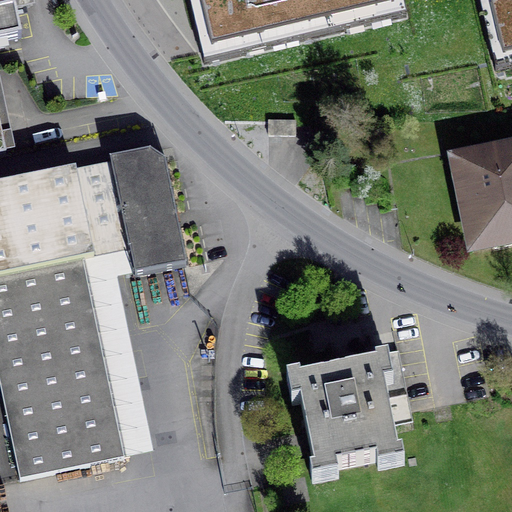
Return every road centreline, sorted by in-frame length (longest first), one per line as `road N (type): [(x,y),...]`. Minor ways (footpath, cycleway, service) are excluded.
road 1 (tertiary): [(95,0),(176,110),(286,213)]
road 2 (residential): [(286,213),(236,316),(233,457)]
road 3 (tertiary): [(286,213),(373,267),(511,320)]
